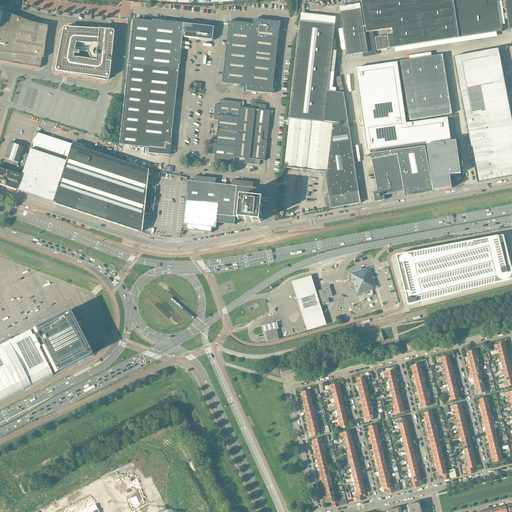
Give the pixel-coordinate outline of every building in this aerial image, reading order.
[(459,38),(452,0),(361,0),(366,33),(392,29),(393,34),(387,35),(388,37),(385,37),(375,38),(377,51),(387,49),(389,48),(389,49),(443,41),(459,38)] [(502,8),(505,8),(504,0),(452,0),(459,38),(502,32),(497,2),(501,2),(502,8)] [(368,52),(361,10),(359,4),(340,7),(340,13),(347,56),(368,52)] [(31,23),(6,13),(0,34),(0,60),(40,68),(42,58),(43,58),(45,39),(47,28),(48,26),(31,23)] [(327,91),(335,26),(336,17),(301,13),(300,22),(290,118),(324,122),(348,125),(344,93),(327,91)] [(128,65),(119,145),(148,148),(147,153),(148,154),(169,156),(170,151),(171,140),(171,139),(170,139),(171,135),(171,130),(172,119),(173,115),(173,110),(174,105),(177,80),(178,71),(178,70),(178,69),(178,65),(179,65),(179,64),(180,57),(181,51),(180,50),(181,41),(181,36),(183,36),(183,37),(198,39),(198,40),(199,40),(202,41),(205,41),(211,42),(212,41),(212,38),(213,36),(212,35),(212,28),(192,25),(192,24),(188,24),(179,23),(178,23),(176,23),(175,22),(174,22),(172,22),(152,20),(151,20),(151,22),(132,20),(128,65)] [(254,25),(235,23),(234,23),(233,22),(231,22),(230,22),(230,23),(229,23),(223,78),(222,79),(222,81),(222,82),(223,82),(223,83),(248,86),(247,90),(268,93),(268,94),(271,94),(271,93),(272,93),(280,23),(279,23),(279,22),(276,22),(275,22),(275,23),(255,20),(254,25)] [(62,30),(59,49),(57,60),(55,69),(55,70),(55,71),(56,71),(57,71),(57,72),(105,81),(106,81),(107,81),(107,80),(108,80),(108,79),(110,57),(113,35),(113,33),(113,32),(112,31),(111,31),(111,30),(65,28),(64,28),(63,28),(63,29),(62,30)] [(498,49),(453,57),(460,90),(460,93),(467,128),(482,126),(511,120),(511,116),(509,105),(507,96),(498,50),(498,49)] [(452,114),(442,55),(400,62),(410,121),(439,116),(452,114)] [(397,63),(355,69),(364,126),(367,150),(370,150),(426,142),(426,145),(451,142),(450,138),(447,118),(406,124),(397,63)] [(219,121),(218,125),(216,140),(212,139),(210,155),(215,155),(214,160),(235,163),(235,158),(245,159),(244,164),(260,165),(260,160),(265,161),(270,111),(266,110),(266,105),(251,103),(250,108),(241,107),(241,102),(221,100),(220,105),(215,105),(214,120),(219,121)] [(359,192),(350,133),(349,126),(289,119),(284,167),(324,172),(325,172),(329,198),(331,211),(344,208),(344,206),(360,203),(358,192),(359,192)] [(511,122),(511,120),(482,126),(483,130),(487,129),(490,144),(511,140),(511,122)] [(483,130),(482,126),(467,128),(472,154),(473,162),(474,166),(511,158),(511,140),(490,144),(487,129),(483,130)] [(35,133),(30,150),(65,162),(54,197),(52,202),(52,203),(141,233),(143,214),(150,215),(153,185),(146,184),(148,170),(116,159),(71,144),(35,133)] [(424,146),(424,147),(433,191),(451,188),(450,178),(457,177),(458,178),(460,178),(461,177),(461,175),(459,174),(460,174),(456,141),(426,145),(424,146)] [(0,185),(16,191),(17,186),(18,184),(20,176),(28,154),(21,152),(23,148),(9,143),(1,166),(6,167),(5,171),(0,169),(0,185)] [(433,191),(424,147),(396,150),(404,192),(405,197),(421,194),(433,191)] [(18,185),(16,190),(52,202),(53,196),(54,197),(65,162),(30,150),(28,154),(20,176),(18,184),(18,185)] [(404,192),(396,150),(370,154),(377,191),(373,192),(375,202),(384,200),(384,196),(404,192)] [(511,158),(474,166),(477,183),(511,176),(511,158)] [(260,222),(262,200),(262,199),(260,199),(261,193),(258,192),(258,189),(253,188),(253,183),(232,180),(231,186),(230,186),(215,184),(216,179),(194,176),(194,182),(188,181),(183,224),(187,225),(186,230),(211,233),(212,227),(216,228),(216,223),(234,224),(235,217),(238,217),(238,219),(260,222)] [(404,254),(396,256),(402,278),(406,295),(408,304),(409,304),(409,305),(416,303),(416,302),(416,299),(455,289),(455,293),(476,288),(477,288),(511,279),(511,272),(511,273),(508,260),(509,260),(509,259),(508,259),(506,250),(507,249),(507,248),(506,249),(503,238),(503,237),(502,237),(502,236),(489,239),(488,239),(448,246),(446,247),(406,254),(404,254)] [(352,280),(353,282),(355,281),(358,292),(360,292),(361,294),(362,294),(364,293),(373,290),(372,288),(367,270),(362,272),(362,271),(358,272),(359,273),(353,275),(354,279),(352,280)] [(329,326),(322,307),(318,293),(313,276),(293,282),(309,332),(329,326)] [(323,290),(316,292),(314,292),(319,307),(330,303),(328,298),(333,297),(329,285),(322,288),(323,290)] [(29,331),(11,340),(0,345),(0,400),(51,375),(48,369),(52,367),(55,373),(90,355),(74,323),(68,311),(61,315),(33,329),(34,331),(30,333),(29,331)] [(277,332),(277,330),(276,329),(266,332),(266,334),(268,342),(279,339),(277,332)] [(381,330),(364,334),(367,345),(384,341),(381,330)] [(290,367),(281,370),(282,376),(292,373),(290,367)] [(348,426),(347,421),(340,423),(340,425),(337,425),(338,428),(341,428),(341,430),(345,428),(345,427),(348,426)] [(419,486),(417,481),(413,482),(413,480),(405,482),(406,489),(412,487),(413,488),(419,486)] [(394,492),(400,490),(398,484),(391,486),(391,488),(387,489),(388,494),(394,492)] [(338,502),(337,499),(335,499),(334,496),(327,498),(329,503),(331,502),(333,508),(339,506),(338,505),(338,502)] [(398,508),(387,511),(421,511),(420,507),(419,503),(408,505),(409,508),(409,510),(408,510),(401,511),(399,511),(399,510),(398,508)]
